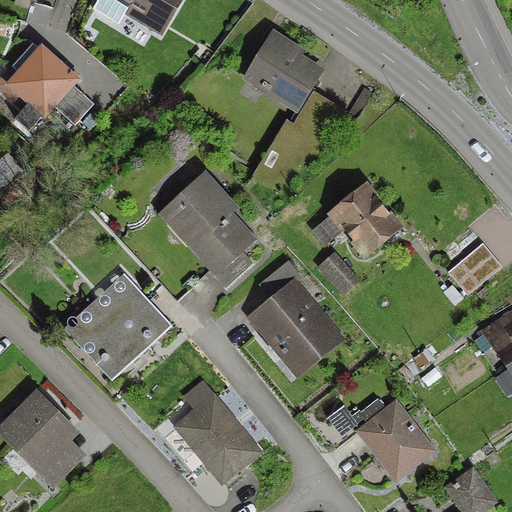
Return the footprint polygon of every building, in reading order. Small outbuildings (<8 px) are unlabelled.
[(116,25),(124,11),(158,31),(176,0),(95,0),(90,10),(116,25)] [(290,47),(271,35),(244,79),(293,110),(317,71),(287,52),(290,47)] [(79,86),(41,55),(8,96),(45,127),(79,86)] [(66,111),(80,125),(100,105),(85,91),(66,111)] [(329,148),(346,120),(309,97),(274,152),(269,148),(251,177),(279,195),(297,165),(304,169),(321,143),(329,148)] [(214,273),(226,287),(250,264),(239,252),(251,241),(221,209),(227,204),(206,180),(166,216),(216,271),(214,273)] [(340,227),(362,255),(395,228),(364,189),(312,230),(323,244),(336,233),(334,231),(340,227)] [(499,268),(480,244),(445,273),(465,296),(499,268)] [(342,293),(354,283),(330,256),(318,267),(342,293)] [(285,263),(262,282),(272,294),(295,275),(285,263)] [(121,275),(61,330),(109,382),(169,327),(121,275)] [(286,352),(300,368),(334,339),(290,286),(251,318),(282,356),(286,352)] [(481,333),(489,346),(504,368),(511,362),(511,315),(511,313),(481,333)] [(43,465),(34,474),(47,486),(71,461),(57,446),(65,438),(66,435),(67,430),(65,425),(36,396),(0,432),(18,449),(22,445),(43,465)] [(197,448),(193,450),(219,482),(255,453),(211,399),(178,425),(197,448)] [(357,432),(393,478),(428,451),(411,429),(410,429),(408,427),(404,430),(400,425),(405,421),(392,405),(383,412),(374,400),(367,407),(376,418),(357,432)] [(350,411),(334,421),(345,439),(361,429),(350,411)] [(477,511),(491,502),(470,472),(446,489),(461,511),(477,511)]
